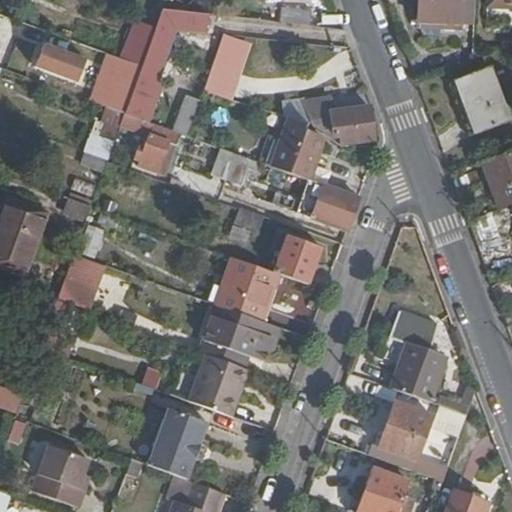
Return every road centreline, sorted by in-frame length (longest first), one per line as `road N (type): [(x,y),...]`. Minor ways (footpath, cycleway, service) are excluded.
road 1 (residential): [(269,511),(375,220),(396,190),(421,175)]
road 2 (tertiary): [(421,175),(511,413)]
road 3 (tertiary): [(360,0),(421,175)]
